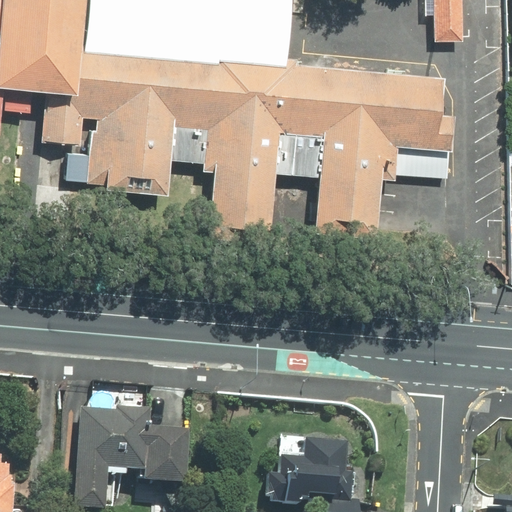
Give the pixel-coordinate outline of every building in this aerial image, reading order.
[(0,77),(34,80),(43,83),(78,86),(82,43),(86,0),(5,0),(0,61),(0,77)] [(0,0),(0,135),(1,135),(3,107),(32,109),(34,80),(0,77),(0,61),(5,0),(0,0)] [(292,0),(86,0),(82,43),(287,60),(292,0)] [(462,0),(432,0),(435,47),(465,46),(462,0)] [(219,160),(214,218),(272,222),(277,171),(325,175),(320,223),(377,228),(382,168),(447,174),(452,114),(440,113),(443,73),(287,60),(82,43),(78,86),(43,83),(38,139),(85,143),(87,113),(101,114),(100,128),(92,127),(88,181),(170,187),(172,156),(219,160)] [(117,408),(82,406),(76,505),(107,507),(110,466),(145,468),(145,478),(187,480),(191,427),(151,424),(152,407),(117,404),(117,408)] [(267,472),(265,500),(318,504),(317,511),(358,511),(360,498),(345,497),(350,440),(283,435),(280,473),(267,472)] [(1,455),(0,454),(0,511),(13,511),(17,475),(9,474),(10,463),(1,462),(1,455)]
